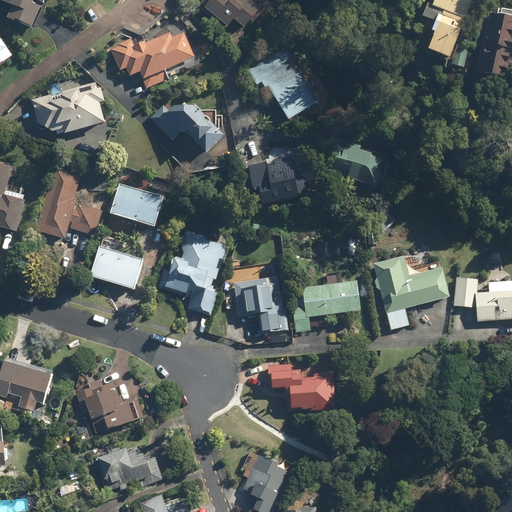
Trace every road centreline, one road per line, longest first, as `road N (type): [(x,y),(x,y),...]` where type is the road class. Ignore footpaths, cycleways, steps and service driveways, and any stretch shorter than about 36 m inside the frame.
road 1 (residential): [(0,298),(165,350),(201,376),(191,415),(222,511)]
road 2 (residential): [(0,104),(143,0)]
